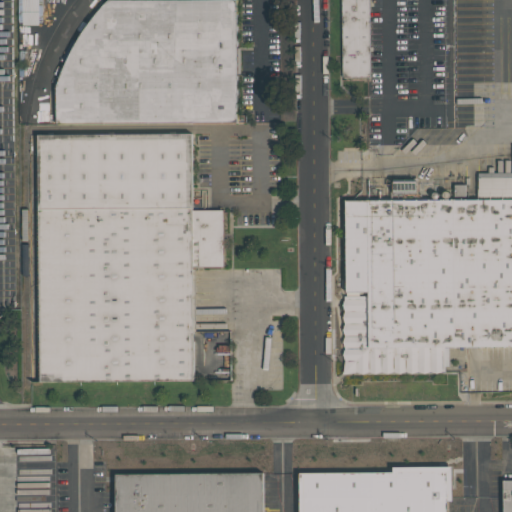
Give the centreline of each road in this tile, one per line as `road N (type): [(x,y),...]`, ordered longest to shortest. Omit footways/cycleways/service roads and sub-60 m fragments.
road 1 (tertiary): [(0,427),(511,422)]
road 2 (tertiary): [(311,0),(309,425)]
